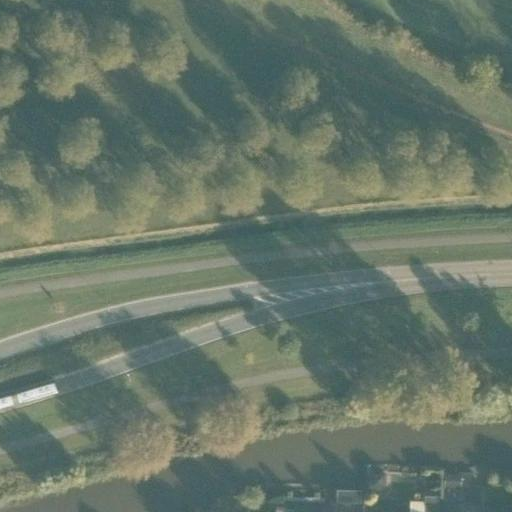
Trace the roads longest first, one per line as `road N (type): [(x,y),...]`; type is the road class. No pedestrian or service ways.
road 1 (secondary): [(0,405),(250,320),(426,279)]
road 2 (secondary): [(426,279),(400,274),(170,303),(0,351)]
